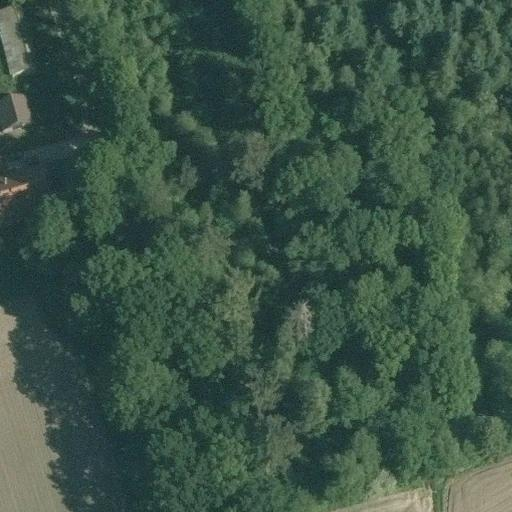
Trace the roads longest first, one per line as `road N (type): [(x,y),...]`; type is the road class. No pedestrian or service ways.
road 1 (unclassified): [(211,511),(50,0)]
road 2 (track): [(117,209),(0,258)]
